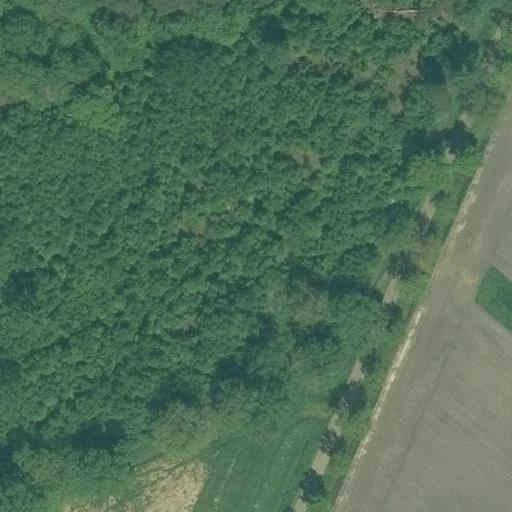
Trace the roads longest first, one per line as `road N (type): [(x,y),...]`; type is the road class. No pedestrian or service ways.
road 1 (unclassified): [(297,511),(511,1)]
road 2 (track): [(248,511),(285,432),(302,419),(336,418)]
